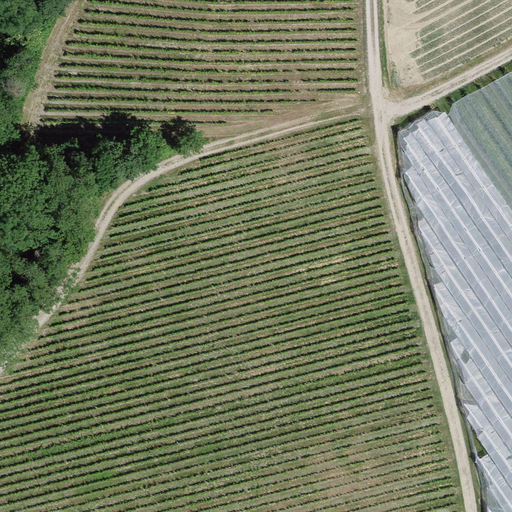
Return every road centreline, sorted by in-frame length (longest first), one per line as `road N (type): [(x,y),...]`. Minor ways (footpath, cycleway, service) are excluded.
road 1 (track): [(0,365),(88,259),(106,215),(135,183),(253,135),(380,118),(511,51)]
road 2 (track): [(471,511),(387,169),(374,0)]
